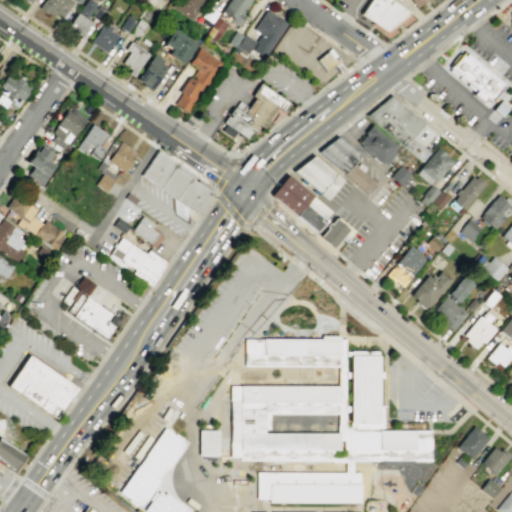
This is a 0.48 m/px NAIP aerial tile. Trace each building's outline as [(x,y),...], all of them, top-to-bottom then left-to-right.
[(42,0),(38,5),(58,20),(73,1),(71,0),(42,0)] [(94,5),(87,0),(84,0),(67,26),(80,35),(89,21),(85,18),(94,5)] [(192,20),(202,0),(177,0),(174,0),(170,8),(192,20)] [(238,24),(250,0),(228,0),(221,14),(238,24)] [(359,14),(368,0),(389,0),(409,14),(384,35),(369,23),(370,22),(359,14)] [(285,22),(264,9),(252,30),(259,34),(254,42),(235,30),(227,43),(246,54),(249,49),(263,58),(285,22)] [(224,22),(213,18),(206,36),(217,40),(224,22)] [(88,42),(105,53),(117,34),(101,23),(88,42)] [(172,28),(194,43),(180,64),(165,54),(169,49),(161,43),(172,28)] [(128,41),(147,53),(131,76),(126,73),(129,69),(120,62),(127,51),(123,48),(128,41)] [(197,47),(220,63),(185,112),(173,103),(179,93),(176,91),(187,77),(188,78),(195,69),(186,62),(197,47)] [(329,49),(314,60),(322,71),(331,64),(337,73),(343,68),(329,49)] [(447,71),(489,108),(507,88),(464,52),(447,71)] [(152,53),(161,59),(159,63),(165,67),(149,91),(140,85),(141,83),(135,79),(152,53)] [(13,111),(30,86),(16,77),(14,79),(5,73),(0,80),(0,87),(6,91),(3,96),(0,94),(0,107),(3,109),(5,105),(13,111)] [(288,103),(258,82),(249,95),(252,98),(243,112),(244,113),(243,115),(232,107),(227,114),(229,115),(228,117),(226,115),(221,122),(245,138),(249,131),(248,130),(249,128),(253,132),(257,127),(254,125),(256,123),(261,127),(275,107),(282,111),(288,103)] [(363,115),(388,96),(423,124),(420,127),(422,129),(413,140),(427,152),(419,161),(363,115)] [(71,107),(76,111),(75,112),(83,117),(61,150),(48,141),(53,133),(50,131),(65,109),(68,111),(71,107)] [(88,154),(96,160),(103,151),(96,146),(105,134),(90,124),(74,148),(80,152),(86,143),(92,147),(88,154)] [(369,124),(395,146),(391,151),(393,153),(383,165),(381,163),(380,164),(358,146),(359,145),(356,142),(363,134),(362,133),(369,124)] [(316,151),(365,191),(373,182),(361,172),(365,167),(358,161),(354,166),(351,163),(358,155),(335,136),(316,151)] [(39,141),(52,150),(50,153),(51,154),(46,160),(52,164),(47,173),(48,174),(40,186),(24,175),(30,166),(24,162),(39,141)] [(106,160),(119,142),(127,148),(126,150),(134,155),(123,172),(106,160)] [(417,169),(435,147),(451,161),(433,183),(417,169)] [(157,150),(141,174),(194,211),(207,194),(206,189),(190,178),(193,175),(157,150)] [(311,155),(291,171),(326,199),(342,180),(311,155)] [(397,165),(409,175),(399,186),(388,176),(397,165)] [(93,184),(101,173),(112,180),(104,191),(93,184)] [(285,174),(269,194),(294,215),(311,195),(285,174)] [(451,201),(473,175),(482,183),(461,209),(451,201)] [(419,195),(429,184),(437,191),(427,202),(419,195)] [(429,202),(439,190),(448,197),(438,209),(429,202)] [(30,216),(40,223),(43,219),(61,232),(58,236),(61,238),(53,250),(21,227),(20,229),(13,224),(18,217),(7,209),(3,216),(0,213),(0,205),(2,203),(5,205),(14,192),(36,207),(30,216)] [(311,195),(332,213),(315,233),(294,215),(311,195)] [(477,217),(496,195),(511,207),(493,230),(477,217)] [(139,215),(152,224),(150,228),(161,236),(153,247),(129,230),(139,215)] [(150,287),(167,262),(146,248),(143,252),(129,243),(134,236),(124,229),(127,225),(116,217),(110,225),(122,233),(109,252),(118,258),(115,263),(150,287)] [(0,252),(0,219),(1,218),(20,232),(16,237),(21,241),(16,248),(22,252),(15,263),(0,252)] [(318,237),(331,248),(346,229),(333,218),(328,224),(327,223),(324,227),(325,228),(318,237)] [(466,219),(478,228),(468,241),(457,232),(466,219)] [(511,245),(499,236),(511,220),(511,245)] [(394,279),(404,285),(423,256),(407,245),(393,267),(399,271),(394,279)] [(494,281),(505,268),(491,256),(480,268),(494,281)] [(0,259),(10,267),(3,276),(0,274),(0,259)] [(423,308),(449,279),(439,271),(432,278),(427,274),(408,295),(423,308)] [(450,330),(465,313),(454,303),(471,285),(461,276),(430,311),(450,330)] [(117,319),(70,286),(57,305),(104,338),(117,319)] [(493,328),(486,323),(491,317),(482,310),(460,337),(476,349),(493,328)] [(511,337),(511,318),(509,316),(497,330),(509,340),(511,337)] [(432,465),(432,433),(382,433),(383,356),(346,356),(346,339),(342,339),(244,339),(243,367),(337,368),(336,387),(229,386),(229,462),(344,463),(344,473),(256,472),(256,504),(371,504),(371,465),(432,465)] [(511,353),(497,341),(484,358),(498,369),(511,353)] [(59,409),(74,386),(27,354),(6,385),(47,413),(52,404),(59,409)] [(511,362),(503,378),(511,382),(511,362)] [(471,425),(486,437),(469,458),(454,446),(471,425)] [(163,428),(117,492),(138,506),(142,500),(144,501),(159,480),(157,479),(164,469),(166,470),(181,449),(179,447),(183,442),(181,440),(182,438),(174,432),(172,434),(163,428)] [(197,455),(216,455),(216,429),(197,430),(197,455)] [(0,437),(26,455),(21,462),(15,471),(0,461),(0,437)] [(493,474),(509,455),(500,447),(498,450),(491,445),(478,461),(493,474)] [(485,478),(497,487),(490,496),(489,498),(477,489),(479,486),(485,478)] [(144,511),(142,510),(157,490),(161,493),(163,491),(185,507),(183,509),(186,511),(144,511)] [(507,492),(511,496),(511,510),(510,511),(496,511),(493,509),(507,492)]
